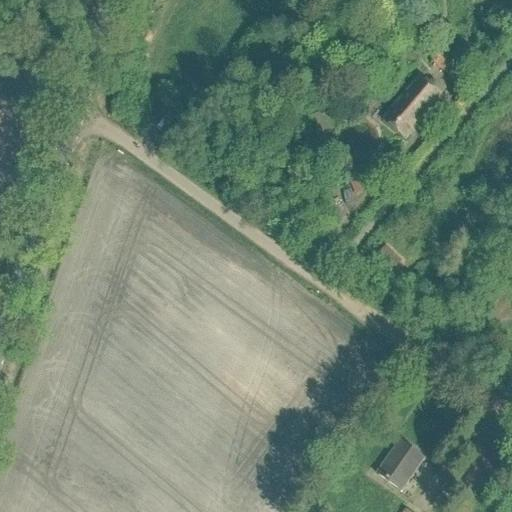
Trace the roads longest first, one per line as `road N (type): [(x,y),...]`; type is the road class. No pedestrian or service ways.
road 1 (unclassified): [(320,282),(77,111)]
road 2 (tertiary): [(0,344),(77,111)]
road 3 (track): [(511,412),(320,282)]
